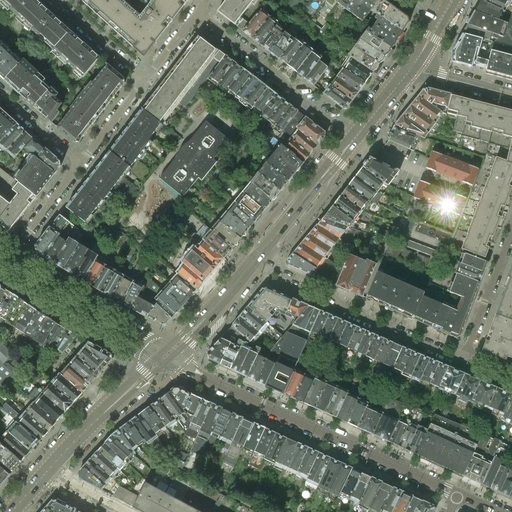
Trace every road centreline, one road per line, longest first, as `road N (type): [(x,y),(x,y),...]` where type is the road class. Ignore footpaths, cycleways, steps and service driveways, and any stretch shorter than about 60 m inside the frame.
road 1 (residential): [(207,379),(456,496)]
road 2 (residential): [(464,359),(350,310),(333,293),(257,256)]
road 3 (residential): [(196,13),(354,137)]
road 4 (tertiary): [(257,256),(354,137)]
road 5 (residential): [(511,234),(464,359)]
road 6 (tertiary): [(112,326),(5,259)]
road 7 (residential): [(467,192),(354,137)]
road 8 (residential): [(144,80),(53,0)]
